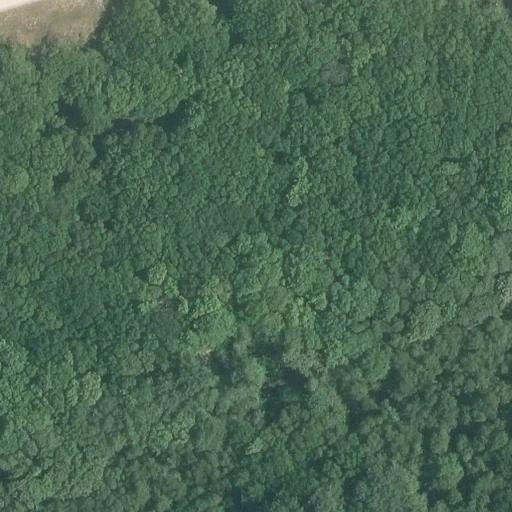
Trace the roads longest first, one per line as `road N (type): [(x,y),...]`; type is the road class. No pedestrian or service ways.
road 1 (unknown): [(511,308),(471,312),(342,352),(219,401),(0,508)]
road 2 (track): [(511,473),(378,511)]
